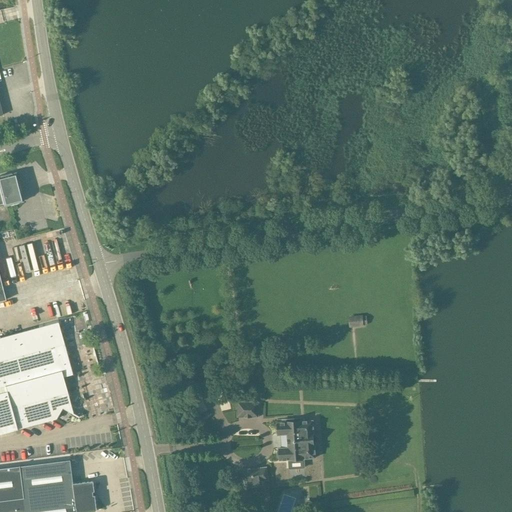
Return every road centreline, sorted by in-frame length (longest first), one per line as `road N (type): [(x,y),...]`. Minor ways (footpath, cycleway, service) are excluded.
road 1 (unclassified): [(98,264),(511,196)]
road 2 (tertiary): [(158,511),(98,264)]
road 3 (tertiary): [(98,264),(60,133)]
road 4 (tertiary): [(60,133),(35,0)]
